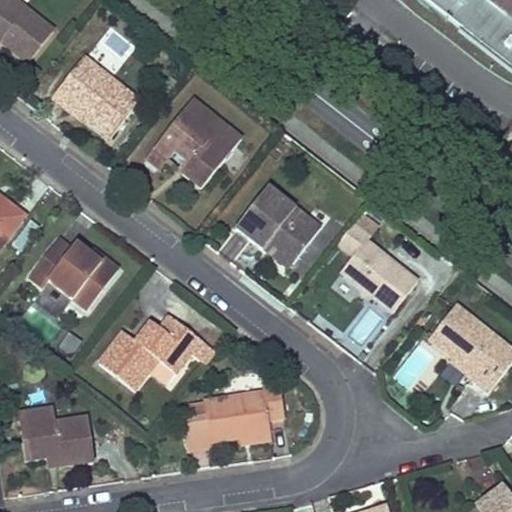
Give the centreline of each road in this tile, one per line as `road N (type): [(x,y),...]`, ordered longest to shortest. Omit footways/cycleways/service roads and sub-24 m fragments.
road 1 (residential): [(0,104),(323,365),(344,423)]
road 2 (primary): [(511,243),(197,0)]
road 3 (residential): [(344,423),(325,453),(299,471),(37,511)]
road 4 (residential): [(344,423),(417,448),(493,433)]
